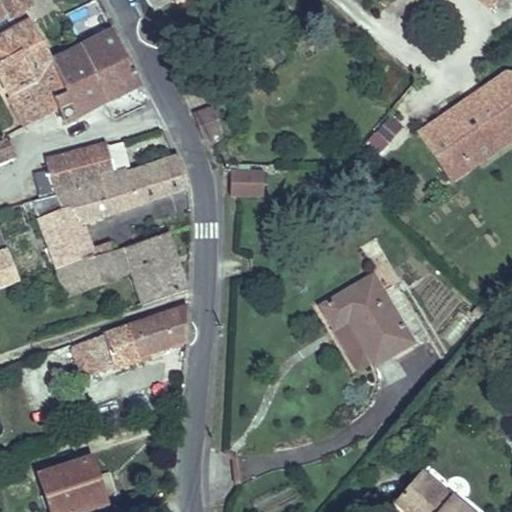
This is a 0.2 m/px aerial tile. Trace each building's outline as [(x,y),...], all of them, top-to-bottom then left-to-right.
[(0,0),(0,8),(2,12),(15,5),(11,0),(0,0)] [(0,13),(0,26),(26,12),(21,2),(15,5),(2,12),(0,13)] [(48,54),(26,12),(0,26),(0,83),(17,115),(51,100),(47,93),(65,86),(48,54)] [(137,74),(111,21),(85,35),(75,40),(100,93),(137,74)] [(168,59),(182,52),(170,31),(157,37),(168,59)] [(47,93),(51,100),(58,114),(100,93),(75,40),(48,54),(65,86),(47,93)] [(508,111),(511,108),(511,62),(507,61),(484,76),(481,89),(468,87),(419,120),(451,168),(470,155),(461,142),(491,122),(505,126),(508,111)] [(481,89),(484,76),(468,87),(481,89)] [(200,126),(220,119),(212,96),(191,103),(200,126)] [(470,155),(511,127),(511,108),(508,111),(505,126),(491,122),(461,142),(470,155)] [(380,162),(399,124),(382,115),(362,153),(380,162)] [(110,164),(122,161),(115,132),(102,135),(110,164)] [(0,156),(9,153),(0,134),(0,156)] [(102,135),(42,152),(46,168),(35,171),(40,184),(49,181),(100,166),(107,185),(127,180),(124,166),(122,161),(110,164),(102,135)] [(49,181),(51,188),(55,200),(71,197),(95,190),(103,209),(183,176),(173,147),(124,166),(127,180),(107,185),(100,166),(49,181)] [(228,184),(262,187),(265,161),(228,160),(228,184)] [(51,188),(29,193),(55,262),(92,249),(111,242),(109,236),(89,243),(71,197),(55,200),(51,188)] [(128,263),(136,287),(139,296),(185,279),(165,223),(119,239),(128,263)] [(92,249),(100,273),(128,263),(119,239),(111,242),(92,249)] [(0,282),(15,278),(6,248),(0,249),(0,282)] [(92,249),(55,262),(64,286),(100,273),(92,249)] [(372,361),(419,331),(375,264),(320,300),(333,323),(344,316),(372,361)] [(187,352),(188,342),(187,312),(73,353),(83,388),(101,383),(105,393),(130,384),(126,374),(187,352)] [(53,511),(64,511),(108,497),(92,451),(38,470),(53,511)] [(473,511),(418,463),(386,499),(401,511),(473,511)]
